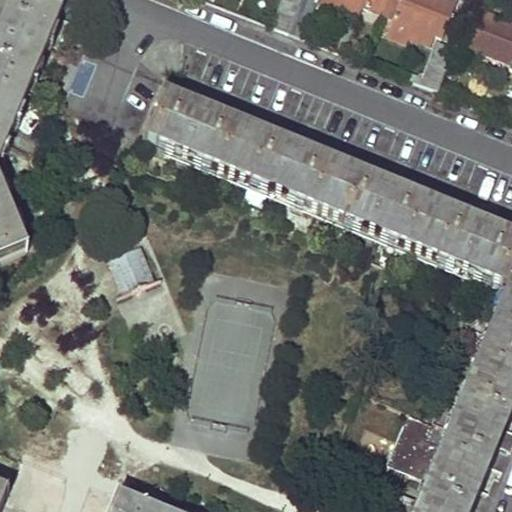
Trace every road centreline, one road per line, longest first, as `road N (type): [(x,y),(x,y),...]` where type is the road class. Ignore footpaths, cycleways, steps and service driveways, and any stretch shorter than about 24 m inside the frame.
road 1 (residential): [(131,6),(511,160)]
road 2 (residential): [(131,6),(84,117)]
